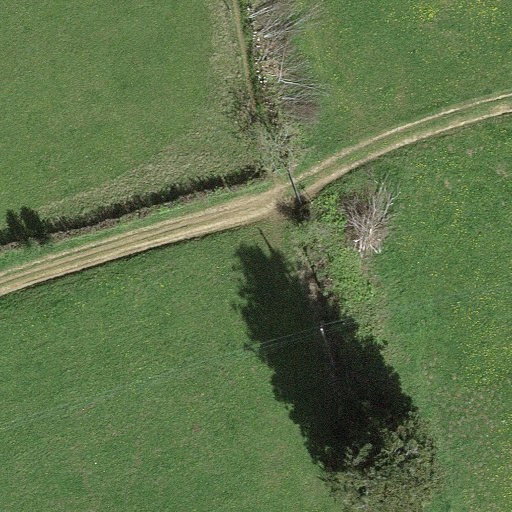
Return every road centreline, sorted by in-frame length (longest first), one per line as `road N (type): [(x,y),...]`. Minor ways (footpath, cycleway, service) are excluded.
road 1 (track): [(0,301),(271,198)]
road 2 (track): [(289,189),(511,111)]
